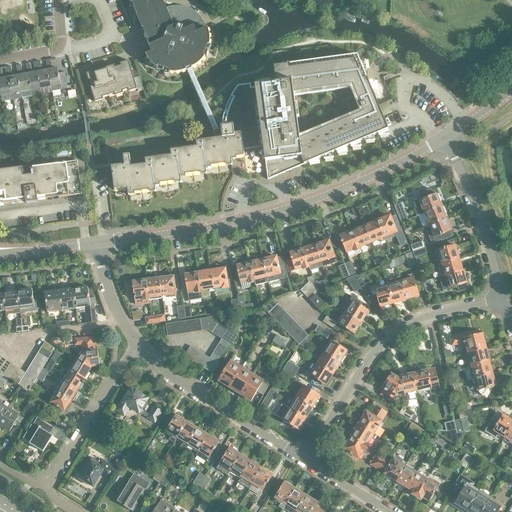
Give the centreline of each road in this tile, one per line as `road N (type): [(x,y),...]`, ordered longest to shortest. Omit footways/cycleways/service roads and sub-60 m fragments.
road 1 (tertiary): [(96,242),(288,207),(444,138)]
road 2 (residential): [(305,458),(391,334),(417,317),(501,299)]
road 3 (residential): [(135,346),(305,458)]
road 4 (residential): [(501,299),(477,213),(444,138)]
road 5 (residential): [(42,489),(135,346)]
